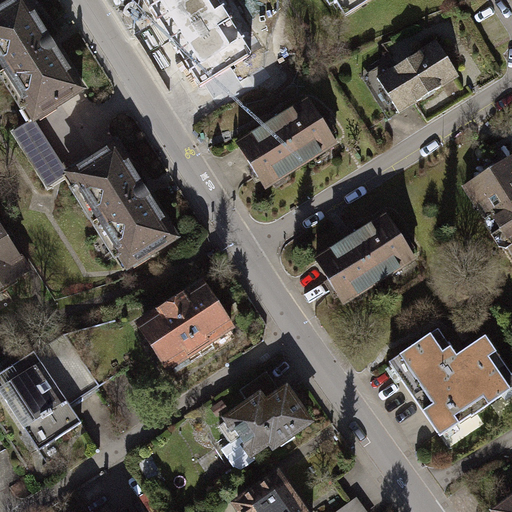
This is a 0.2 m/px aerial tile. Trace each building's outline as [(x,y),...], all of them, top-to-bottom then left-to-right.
[(0,77),(22,110),(26,108),(33,120),(37,116),(40,121),(57,110),(54,106),(82,89),(23,0),(15,0),(0,10),(0,77)] [(218,0),(144,0),(199,86),(252,53),(218,0)] [(371,0),(334,0),(345,17),(371,0)] [(436,40),(375,78),(398,113),(458,74),(436,40)] [(307,100),(236,145),(264,188),(335,143),(307,100)] [(68,174),(33,120),(12,133),(47,187),(68,174)] [(77,187),(71,191),(115,258),(119,256),(127,267),(131,264),(134,269),(151,258),(148,255),(176,237),(115,145),(90,161),(87,157),(69,169),(71,172),(68,174),(77,187)] [(511,157),(466,187),(477,204),(482,201),(511,249),(511,157)] [(387,216),(316,262),(344,304),(414,258),(387,216)] [(0,294),(28,275),(0,233),(0,294)] [(210,286),(141,330),(172,379),(241,335),(210,286)] [(438,331),(389,365),(439,438),(511,387),(511,375),(485,337),(456,357),(438,331)] [(69,340),(0,383),(0,391),(42,458),(88,429),(75,409),(102,391),(69,340)] [(222,424),(216,428),(230,447),(221,454),(238,477),(252,467),(260,461),(271,453),(275,460),(318,432),(293,397),(288,390),(274,371),(242,393),(250,404),(222,424)] [(314,511),(287,473),(235,510),(235,511),(314,511)] [(367,511),(358,500),(341,511),(367,511)] [(511,511),(511,500),(495,511),(511,511)]
